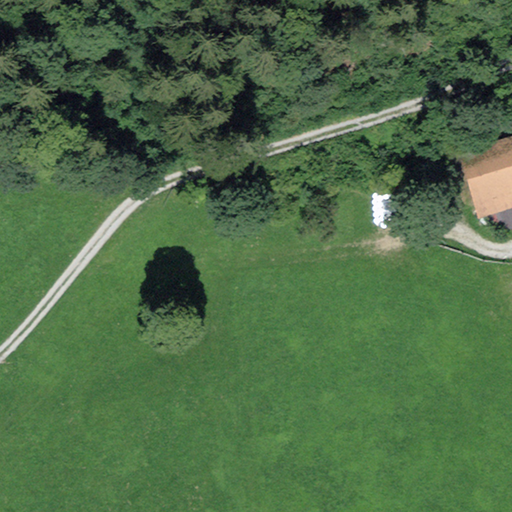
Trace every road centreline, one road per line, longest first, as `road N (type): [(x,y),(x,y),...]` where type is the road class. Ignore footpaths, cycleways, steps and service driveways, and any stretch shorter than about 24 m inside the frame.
road 1 (track): [(190,170),(360,124),(511,65)]
road 2 (track): [(0,355),(117,218),(190,170)]
